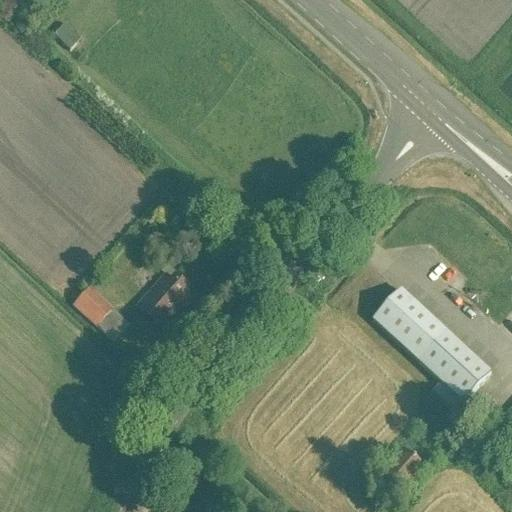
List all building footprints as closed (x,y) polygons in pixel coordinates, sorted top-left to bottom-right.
[(161,334),(189,302),(183,297),(187,293),(174,281),(171,285),(165,280),(136,312),(161,334)] [(97,332),(112,314),(113,313),(89,292),(82,300),(73,311),(76,314),(97,332)] [(463,410),(492,378),(447,337),(401,295),(372,327),(417,369),(463,410)] [(509,449),(511,445),(511,411),(492,434),(509,449)] [(392,509),(420,476),(415,472),(419,467),(403,452),(371,491),(392,509)]
